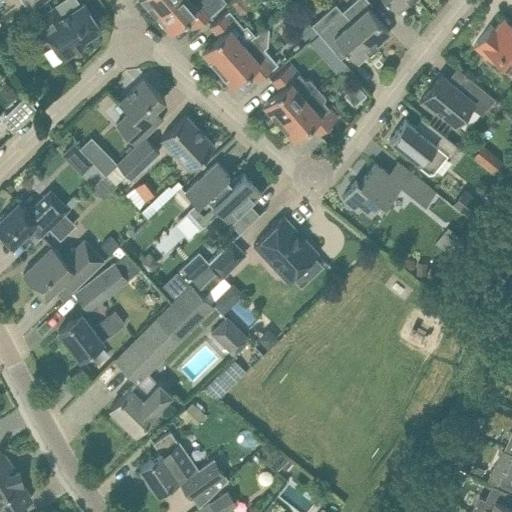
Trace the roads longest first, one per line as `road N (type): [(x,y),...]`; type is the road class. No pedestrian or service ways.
road 1 (residential): [(315,178),(332,169),(473,0)]
road 2 (residential): [(315,178),(293,170),(139,40)]
road 3 (residential): [(98,511),(0,343)]
road 4 (residential): [(0,166),(139,40)]
